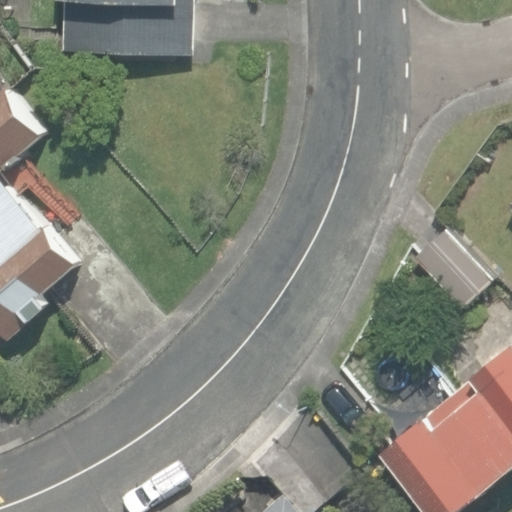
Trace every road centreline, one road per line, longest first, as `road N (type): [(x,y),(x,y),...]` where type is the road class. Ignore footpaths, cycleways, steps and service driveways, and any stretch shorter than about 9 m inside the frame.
road 1 (residential): [(0,509),(49,498),(164,428),(275,305),(350,152),(355,66)]
road 2 (residential): [(511,47),(428,67),(355,66)]
